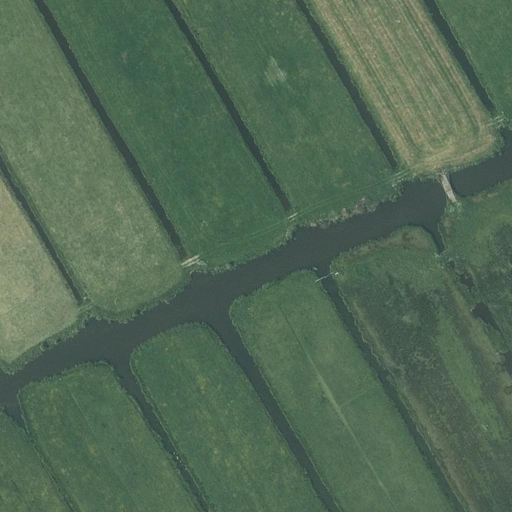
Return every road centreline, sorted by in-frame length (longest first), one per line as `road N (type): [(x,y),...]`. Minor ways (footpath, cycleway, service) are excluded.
road 1 (track): [(470,223),(333,0)]
road 2 (track): [(511,320),(470,223),(511,199)]
